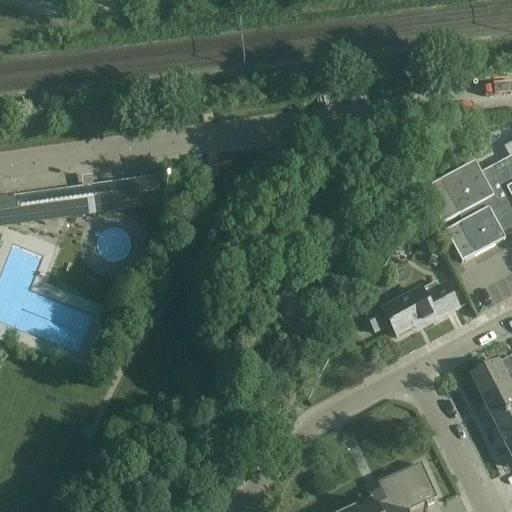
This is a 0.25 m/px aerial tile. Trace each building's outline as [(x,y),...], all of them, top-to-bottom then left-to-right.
[(511,156),(479,174),(473,164),(422,192),(440,226),(458,217),(461,224),(444,233),(460,264),(504,240),(499,233),(503,221),(508,223),(511,220),(511,156)] [(0,213),(158,192),(156,178),(0,199),(0,213)] [(435,322),(457,310),(444,285),(422,297),(419,291),(382,311),(379,306),(364,315),(374,334),(389,326),(395,338),(433,318),(435,322)] [(511,359),(472,380),(483,403),(511,388),(511,387),(507,378),(511,375),(511,359)] [(511,388),(483,403),(494,426),(511,417),(511,388)] [(511,417),(494,426),(506,448),(511,445),(511,417)] [(410,511),(436,500),(420,465),(376,486),(384,502),(372,507),(370,502),(349,511),(410,511)]
